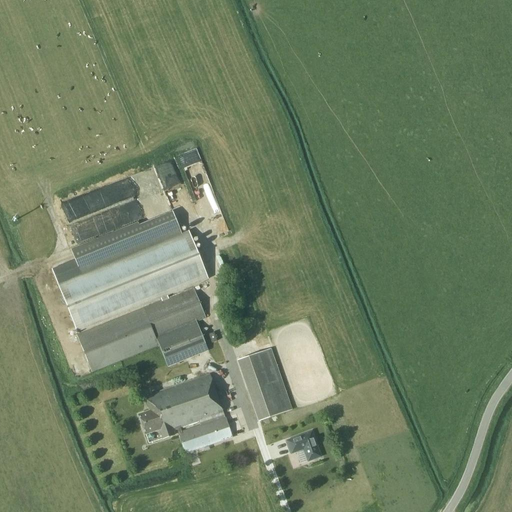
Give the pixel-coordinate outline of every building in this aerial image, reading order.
[(155,166),(162,182),(173,178),(166,161),(155,166)] [(70,249),(81,277),(182,236),(172,211),(138,224),(137,222),(70,249)] [(19,234),(18,255),(43,256),(44,244),(49,245),(50,222),(27,221),(27,234),(19,234)] [(82,222),(75,226),(82,239),(89,235),(82,222)] [(182,236),(81,277),(57,287),(76,332),(160,298),(162,302),(77,337),(91,373),(158,346),(166,367),(208,351),(196,323),(204,319),(192,289),(168,299),(167,296),(206,279),(187,234),(182,236)] [(292,409),(271,348),(237,360),(258,421),(292,409)] [(233,437),(210,374),(144,398),(150,412),(138,416),(145,436),(159,430),(163,440),(175,436),(173,432),(199,422),(201,427),(179,435),(186,455),(233,437)] [(321,456),(312,432),(288,441),(292,453),(304,448),(309,461),(321,456)]
